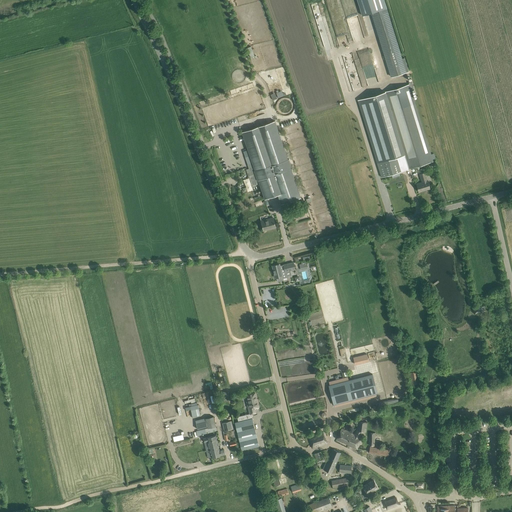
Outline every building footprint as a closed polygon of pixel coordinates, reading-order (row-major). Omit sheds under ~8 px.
[(355,24),(348,0),(342,0),(348,21),(351,20),(352,24),(355,24)] [(386,5),(384,0),(357,0),(362,16),(387,8),(387,5),(386,5)] [(389,77),(406,73),(390,8),(374,12),(389,77)] [(247,48),(251,58),(256,56),(252,46),(247,48)] [(385,92),(358,100),(372,143),(382,177),(433,161),(411,89),(413,88),(412,84),(385,92)] [(272,94),(273,99),(284,95),(283,91),(272,94)] [(288,159),(275,121),(242,132),(255,170),(254,170),(257,180),(258,180),(265,199),(277,194),(281,204),(301,197),(291,169),(292,168),(289,159),(288,159)] [(430,188),(427,176),(428,176),(426,172),(426,173),(425,172),(419,174),(420,178),(421,178),(422,182),(416,183),(417,187),(419,192),(430,188)] [(261,221),(263,230),(276,227),(273,218),(269,219),(269,220),(261,222),(261,221)] [(279,264),(272,266),(276,278),(276,277),(277,282),(284,280),(283,278),(287,277),(285,271),(295,269),(293,262),(283,265),(284,265),(280,266),(279,264)] [(356,364),(371,361),(369,353),(355,356),(356,364)] [(373,374),(329,385),(334,404),(378,393),(373,374)] [(228,391),(220,393),(222,401),(229,399),(229,397),(228,391)] [(255,393),(247,395),(244,395),(249,414),(237,416),(238,420),(235,421),(242,450),(259,446),(251,414),(256,413),(255,408),(258,407),(255,393)] [(393,399),(375,403),(376,407),(394,403),(393,399)] [(192,416),(200,415),(201,415),(199,408),(191,410),(192,416)] [(205,418),(207,426),(208,428),(215,426),(216,426),(213,416),(205,418)] [(202,428),(207,426),(205,418),(197,420),(199,428),(202,428)] [(232,420),(222,423),(224,431),(228,430),(233,429),(232,420)] [(361,441),(362,438),(360,437),(362,431),(366,432),(367,422),(357,420),(357,427),(356,430),(357,431),(355,434),(342,428),(341,430),(339,434),(337,439),(347,444),(357,449),(359,445),(361,441)] [(216,431),(215,426),(208,428),(196,431),(197,435),(216,431)] [(327,443),(323,432),(308,438),(312,448),(327,443)] [(209,444),(218,442),(216,435),(203,438),(204,442),(208,441),(209,444)] [(219,447),(210,449),(212,457),(225,454),(224,449),(219,450),(219,447)] [(388,456),(389,451),(389,450),(370,447),(369,453),(388,456)] [(341,452),(333,449),(329,457),(328,456),(323,469),(332,473),(341,452)] [(323,457),(322,456),(321,451),(315,454),(317,461),(320,460),(319,458),(323,457)] [(278,475),(272,477),(275,486),(281,484),(278,475)] [(348,484),(347,478),(332,481),(333,487),(348,484)] [(365,489),(368,494),(378,488),(374,480),(363,486),(362,487),(364,490),(365,489)] [(301,489),(299,484),(291,487),(292,492),(301,489)] [(328,497),(326,498),(308,505),(310,511),(315,511),(332,506),(328,497)] [(396,497),(384,502),(387,509),(399,505),(396,497)] [(272,511),(285,511),(281,498),(270,501),(272,511)]
